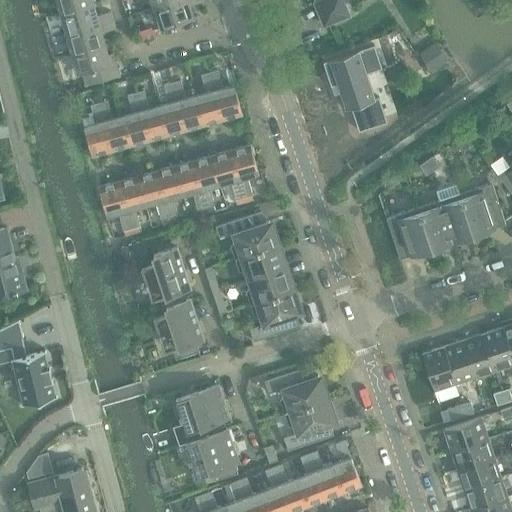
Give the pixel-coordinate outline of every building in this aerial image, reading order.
[(57,0),(61,13),(94,4),(93,0),(57,0)] [(202,0),(176,0),(154,7),(161,27),(161,28),(194,17),(194,16),(190,5),(203,1),(202,0)] [(315,0),(317,3),(316,3),(325,25),(350,15),(343,0),(315,0)] [(97,14),(94,4),(61,13),(67,32),(100,23),(113,20),(111,11),(97,14)] [(116,28),(113,20),(100,23),(67,32),(72,52),(105,43),(102,32),(116,28)] [(398,29),(387,37),(389,45),(398,43),(404,52),(411,47),(398,29)] [(108,54),(105,43),(72,52),(78,72),(83,71),(87,85),(120,75),(114,52),(108,54)] [(374,44),(323,61),(331,85),(337,83),(345,109),(351,107),(359,130),(387,121),(379,96),(375,97),(367,72),(382,67),(374,44)] [(431,72),(448,60),(438,46),(421,58),(431,72)] [(219,70),(210,72),(215,90),(217,98),(223,119),(243,114),(237,93),(234,84),(224,87),(219,70)] [(207,92),(197,95),(199,103),(205,124),(223,119),(217,98),(215,90),(210,72),(202,75),(207,92)] [(181,80),(173,83),(178,100),(180,108),(186,129),(205,124),(199,103),(197,95),(186,98),(181,80)] [(170,102),(160,105),(162,113),(168,134),(186,129),(180,108),(178,100),(173,83),(165,85),(170,102)] [(145,90),(137,93),(141,110),(144,118),(150,140),(168,134),(162,113),(160,105),(150,108),(145,90)] [(133,112),(123,115),(125,123),(131,145),(150,140),(144,118),(141,110),(137,93),(128,95),(133,112)] [(108,100),(100,103),(105,120),(107,128),(113,150),(131,145),(125,123),(123,115),(113,118),(108,100)] [(93,155),(113,150),(107,128),(105,120),(100,103),(91,105),(96,122),(85,126),(87,134),(93,155)] [(474,127),(467,131),(474,141),(481,137),(474,127)] [(463,150),(474,141),(467,131),(456,140),(463,150)] [(252,145),(232,150),(238,173),(240,179),(244,197),(253,194),(248,177),(260,174),(258,167),(252,145)] [(236,199),(244,197),(240,179),(238,173),(232,150),(213,155),(219,178),(221,184),(231,182),(236,199)] [(210,187),(221,184),(219,178),(213,155),(194,161),(200,183),(202,190),(206,207),(215,205),(210,187)] [(432,156),(426,161),(433,171),(439,166),(432,156)] [(511,164),(508,167),(502,157),(491,165),(511,195),(511,164)] [(198,210),(206,207),(202,190),(200,183),(194,161),(176,166),(182,188),(184,195),(193,192),(198,210)] [(426,175),(433,171),(426,161),(419,166),(426,175)] [(174,197),(184,195),(182,188),(176,166),(158,171),(164,193),(165,200),(170,217),(179,215),(174,197)] [(162,220),(170,217),(165,200),(164,193),(158,171),(138,176),(145,198),(146,205),(157,202),(162,220)] [(136,208),(146,205),(145,198),(138,176),(119,181),(126,203),(127,210),(132,228),(141,226),(136,208)] [(124,230),(132,228),(127,210),(126,203),(119,181),(100,186),(106,209),(108,215),(119,212),(124,230)] [(492,183),(459,194),(460,196),(473,235),(475,239),(487,235),(486,234),(485,231),(489,229),(494,228),(506,224),(492,183)] [(462,243),(475,239),(473,235),(460,196),(459,194),(439,201),(440,203),(442,210),(450,233),(453,242),(457,240),(461,239),(462,242),(462,243)] [(448,243),(453,242),(450,233),(442,210),(440,203),(439,201),(418,207),(419,210),(432,248),(434,253),(446,249),(445,247),(444,244),(448,243)] [(418,207),(386,218),(400,259),(411,255),(416,254),(420,252),(421,255),(421,257),(434,253),(432,248),(419,210),(418,207)] [(280,240),(279,238),(275,239),(269,222),(266,223),(262,211),(217,226),(221,238),(234,234),(236,239),(236,241),(232,246),(236,258),(277,244),(281,243),(280,240)] [(199,221),(190,223),(193,232),(202,229),(199,221)] [(13,293),(27,289),(23,273),(18,271),(11,242),(8,243),(5,228),(0,229),(0,295),(9,294),(13,293)] [(127,265),(146,260),(141,241),(122,247),(127,265)] [(249,279),(285,267),(279,250),(282,249),(282,246),(281,243),(277,244),(236,258),(240,271),(246,272),(249,279)] [(164,308),(167,307),(167,306),(171,305),(187,300),(183,289),(191,286),(178,247),(154,255),(157,263),(142,268),(147,282),(148,284),(149,287),(153,299),(160,297),(164,308)] [(212,266),(205,268),(212,287),(218,285),(212,266)] [(295,286),(294,283),(291,284),(285,267),(249,279),(251,287),(247,291),(251,304),(292,290),(296,289),(295,286)] [(300,313),(294,295),(297,294),(297,292),(296,289),(292,290),(251,304),(255,317),(262,318),(264,325),(251,329),(255,341),(300,326),(297,314),(300,313)] [(221,294),(215,296),(221,315),(228,312),(221,294)] [(191,299),(187,300),(171,305),(167,306),(167,307),(170,314),(155,319),(160,334),(160,335),(162,339),(165,350),(173,348),(177,359),(184,357),(200,352),(196,340),(203,338),(191,299)] [(11,359),(11,361),(13,360),(24,404),(22,404),(22,405),(24,405),(38,401),(41,401),(55,397),(57,397),(57,395),(55,396),(51,381),(53,381),(49,366),(48,367),(44,352),(46,352),(45,351),(44,351),(29,355),(27,355),(22,338),(24,337),(19,319),(0,328),(0,350),(11,348),(13,359),(11,359)] [(511,324),(503,327),(511,355),(511,324)] [(511,355),(503,327),(482,334),(494,370),(511,364),(511,355)] [(482,334),(463,340),(475,377),(494,370),(482,334)] [(463,340),(443,347),(455,383),(475,377),(463,340)] [(434,390),(455,383),(443,347),(422,354),(434,390)] [(329,395),(327,392),(324,393),(319,376),(315,377),(311,365),(266,381),(270,393),(283,388),(285,395),(281,400),(285,413),(326,399),(330,398),(329,395)] [(198,426),(201,437),(207,435),(224,430),(220,419),(229,416),(219,384),(193,393),(178,398),(177,398),(182,412),(182,414),(183,416),(188,430),(189,430),(198,426)] [(511,399),(508,389),(501,391),(505,403),(511,400),(511,399)] [(497,406),(505,403),(501,391),(493,394),(497,406)] [(331,400),(330,398),(326,399),(285,413),(289,425),(295,426),(298,433),(285,438),(289,450),(334,435),(330,423),(334,422),(328,404),(331,403),(331,400)] [(470,402),(462,404),(466,416),(474,413),(470,402)] [(462,404),(455,407),(447,410),(451,421),(459,419),(466,416),(462,404)] [(511,408),(511,407),(500,410),(502,418),(511,415),(511,408)] [(444,429),(451,450),(488,438),(481,417),(444,429)] [(228,429),(224,430),(207,435),(201,437),(187,442),(186,443),(191,457),(192,460),(197,474),(198,474),(212,469),(216,480),(222,478),(238,473),(234,461),(238,460),(228,429)] [(494,458),(488,438),(451,450),(458,470),(494,458)] [(343,461),(334,465),(337,473),(344,492),(362,485),(355,466),(352,458),(345,441),(337,444),(343,461)] [(278,460),(273,445),(264,448),(269,463),(278,460)] [(318,451),(309,454),(316,471),(319,480),(326,498),(344,492),(337,473),(334,465),(324,468),(318,451)] [(308,474),(299,478),(302,486),(309,505),(326,498),(319,480),(316,471),(309,454),(301,457),(308,474)] [(44,474),(39,455),(26,472),(28,478),(44,474)] [(500,477),(494,458),(458,470),(464,489),(500,477)] [(283,464),(275,467),(281,485),(285,493),(292,511),(309,505),(302,486),(299,478),(290,481),(283,464)] [(273,488),(263,491),(267,500),(271,511),(291,511),(292,511),(285,493),(281,485),(275,467),(266,471),(273,488)] [(65,498),(68,511),(94,511),(82,468),(66,473),(58,475),(33,482),(33,483),(39,504),(39,505),(39,506),(65,498)] [(507,496),(500,477),(464,489),(470,508),(507,496)] [(247,478),(239,481),(246,498),(249,507),(251,511),(271,511),(267,500),(263,491),(254,495),(247,478)] [(238,501),(228,505),(231,511),(251,511),(249,507),(246,498),(239,481),(231,484),(238,501)] [(33,482),(29,483),(28,483),(29,484),(32,494),(32,495),(35,506),(35,507),(36,506),(39,506),(39,505),(39,504),(33,483),(33,482)] [(212,491),(204,494),(211,511),(210,511),(231,511),(228,505),(218,508),(212,491)] [(210,511),(211,511),(204,494),(196,497),(201,511),(210,511)] [(511,511),(507,496),(470,508),(471,511),(511,511)]
